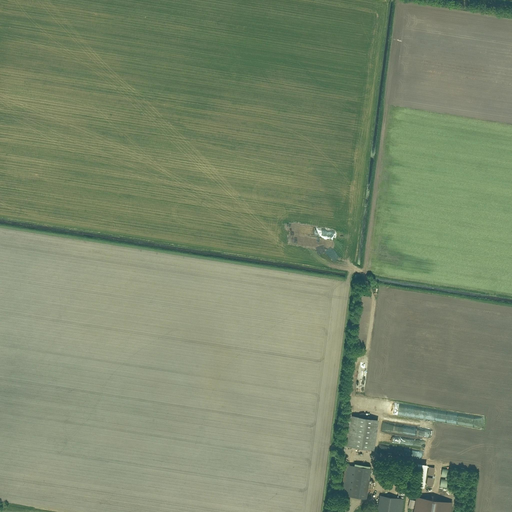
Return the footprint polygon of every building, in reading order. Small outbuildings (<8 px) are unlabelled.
[(365,329),(367,330),(370,296),(360,295),(357,325),(365,326),(365,329)] [(362,358),(357,391),(365,392),(370,359),(362,358)] [(362,400),(361,407),(389,413),(390,409),(388,408),(390,402),(366,397),(365,401),(362,400)] [(377,418),(351,414),(347,444),(372,448),(377,418)] [(480,455),(481,448),(463,445),(463,448),(457,447),(457,448),(451,448),(451,452),(480,455)] [(369,466),(344,462),(339,494),(365,498),(369,466)] [(415,462),(413,484),(425,486),(426,476),(433,477),(433,475),(427,474),(428,466),(425,465),(425,463),(415,462)] [(448,511),(450,501),(415,496),(412,511),(399,511),(402,498),(380,495),(377,511),(448,511)] [(343,511),(344,504),(338,503),(336,511),(343,511)]
